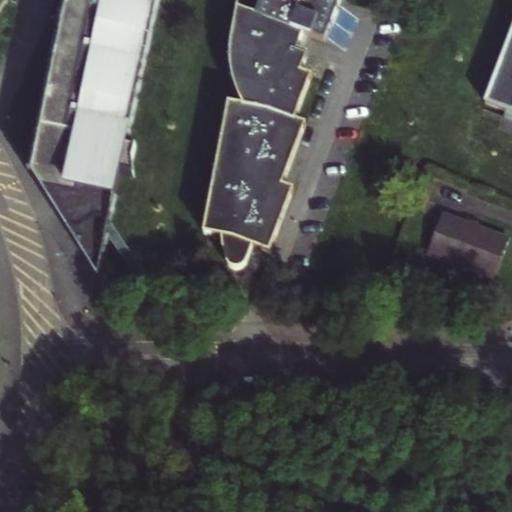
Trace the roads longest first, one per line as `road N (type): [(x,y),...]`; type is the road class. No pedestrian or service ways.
road 1 (unclassified): [(42,356),(511,361)]
road 2 (unclassified): [(42,356),(25,246),(0,185)]
road 3 (unclassified): [(0,506),(35,408),(42,356)]
